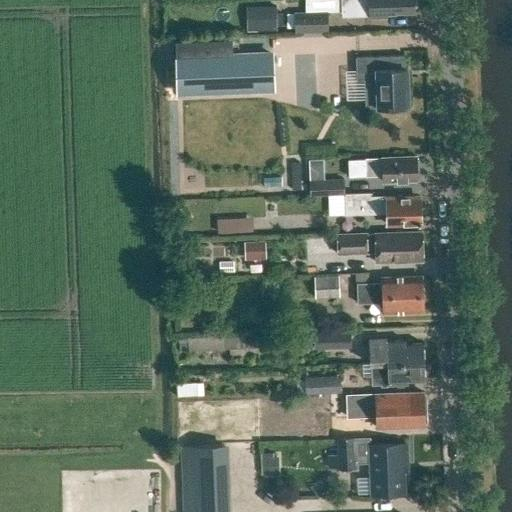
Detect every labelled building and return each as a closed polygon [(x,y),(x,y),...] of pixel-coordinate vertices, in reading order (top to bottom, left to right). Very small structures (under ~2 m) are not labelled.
[(341,0),(342,17),(370,16),(370,17),(386,17),(386,13),(412,12),(412,9),(414,6),(413,0),(341,0)] [(244,4),(245,30),(275,29),(274,3),(244,4)] [(328,12),(294,12),(294,32),(328,32),(328,12)] [(237,39),(174,41),(176,93),(272,89),(271,53),(237,55),(237,39)] [(406,69),(404,69),(404,56),(355,58),(355,81),(363,81),(364,108),(408,106),(406,69)] [(305,148),(305,155),(335,155),(335,147),(305,148)] [(302,158),(303,177),(319,176),(317,157),(302,158)] [(382,159),(365,160),(365,177),(382,176),(382,185),(400,184),(400,182),(416,181),(415,169),(418,169),(418,160),(415,160),(415,157),(382,158),(382,159)] [(310,195),(344,194),(343,180),(309,181),(310,195)] [(371,193),(344,194),(345,215),(386,214),(386,225),(419,224),(418,198),(401,198),(401,196),(371,197),(371,193)] [(214,218),(214,231),(249,230),(248,216),(214,218)] [(421,232),(336,235),(337,254),(375,253),(375,263),(422,261),(421,232)] [(266,259),(265,242),(245,242),(246,259),(266,259)] [(338,297),(338,276),(313,276),(314,297),(338,297)] [(421,278),(382,279),(382,283),(356,284),(357,304),(383,303),(383,311),(388,311),(392,314),(396,314),(401,311),(422,310),(421,278)] [(315,332),(315,349),(351,349),(351,332),(315,332)] [(249,334),(247,337),(248,344),(250,348),(260,347),(262,343),(262,337),(260,334),(249,334)] [(244,338),(182,341),(183,353),(245,349),(244,338)] [(386,340),(369,340),(369,354),(369,364),(423,362),(423,345),(404,345),(404,341),(386,341),(386,340)] [(423,362),(369,364),(370,385),(405,385),(405,381),(424,380),(423,362)] [(339,376),(305,377),(306,393),(340,392),(339,376)] [(197,382),(177,383),(177,397),(197,396),(197,382)] [(423,413),(422,405),(424,405),(424,395),(422,396),(422,393),(346,396),(347,418),(374,416),(375,429),(423,427),(423,422),(425,422),(425,413),(423,413)] [(339,470),(354,469),(353,439),(338,440),(339,470)] [(406,444),(370,445),(372,496),(404,495),(403,462),(406,462),(406,444)] [(230,511),(228,445),(181,446),(183,511),(230,511)]
